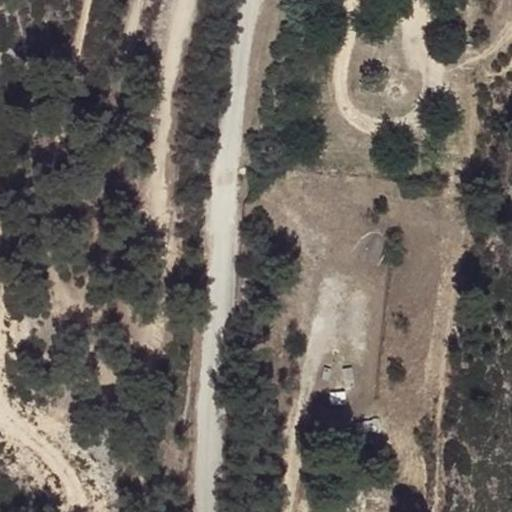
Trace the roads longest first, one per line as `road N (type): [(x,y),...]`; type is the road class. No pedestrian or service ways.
road 1 (unclassified): [(210,511),(207,443),(223,262),(245,51),(258,0)]
road 2 (track): [(364,0),(338,88),(354,117),(394,136),(432,113),(441,58)]
road 3 (track): [(72,511),(74,482),(3,400),(0,352)]
road 4 (track): [(511,45),(500,56),(441,58),(431,0)]
